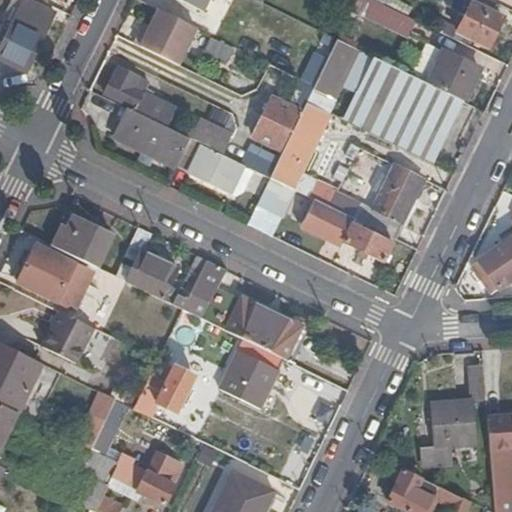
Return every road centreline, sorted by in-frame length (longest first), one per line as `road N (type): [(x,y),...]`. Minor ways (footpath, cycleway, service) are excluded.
road 1 (residential): [(407,329),(32,148)]
road 2 (residential): [(511,126),(407,329)]
road 3 (residential): [(407,329),(318,511)]
road 4 (residential): [(105,0),(32,148)]
